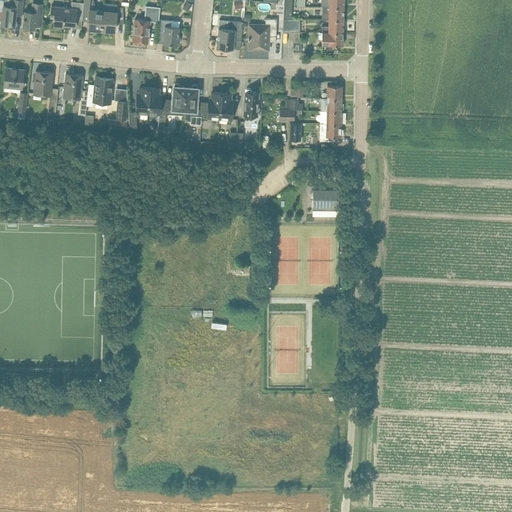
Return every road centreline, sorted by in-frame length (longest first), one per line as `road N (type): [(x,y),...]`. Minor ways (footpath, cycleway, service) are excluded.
road 1 (track): [(345,511),(359,243)]
road 2 (residential): [(196,67),(0,47)]
road 3 (residential): [(359,243),(362,71)]
road 4 (residential): [(362,71),(196,67)]
